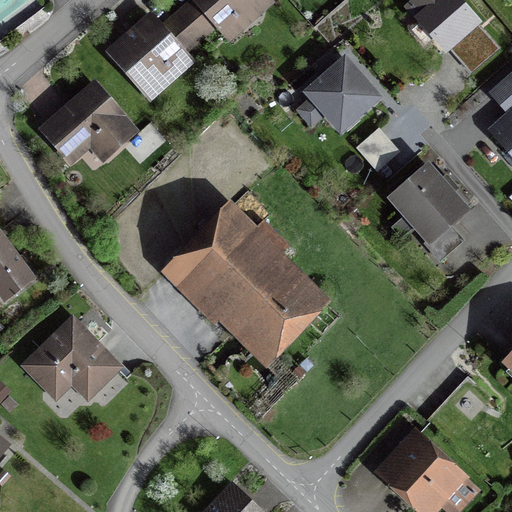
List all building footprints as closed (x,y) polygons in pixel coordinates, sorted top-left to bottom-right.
[(193,0),(194,1),(178,16),(197,39),(214,24),(221,32),(257,0),(193,0)] [(461,0),(414,0),(405,9),(448,56),(452,52),(480,28),(483,25),(461,0)] [(130,36),(113,52),(146,89),(183,56),(180,53),(197,39),(178,16),(161,31),(150,19),(137,30),(130,36)] [(499,50),(480,28),(452,52),(472,74),(499,50)] [(319,70),(326,77),(307,94),(339,130),(375,98),(343,62),(336,69),(329,61),(319,70)] [(92,88),(69,108),(46,129),(55,143),(70,159),(89,143),(98,135),(110,149),(130,131),(92,88)] [(511,114),(492,132),(511,154),(511,114)] [(363,158),(384,139),(377,131),(356,149),(363,158)] [(447,226),(464,211),(426,168),(390,199),(406,217),(414,227),(427,242),(423,245),(438,262),(461,242),(447,226)] [(278,344),(269,353),(270,354),(315,309),(286,280),(293,272),(285,263),(278,257),(287,249),(262,224),(246,240),(222,216),(177,261),(241,325),(250,316),(278,344)] [(16,259),(6,246),(0,237),(0,297),(3,301),(31,279),(21,266),(16,259)] [(70,380),(86,396),(115,368),(94,347),(71,323),(26,367),(47,388),(58,378),(65,385),(70,380)] [(491,401),(469,381),(428,425),(450,445),(491,401)] [(397,486),(412,500),(425,511),(426,511),(437,501),(457,479),(457,478),(414,439),(383,473),(397,486)] [(255,511),(231,488),(208,511),(255,511)]
